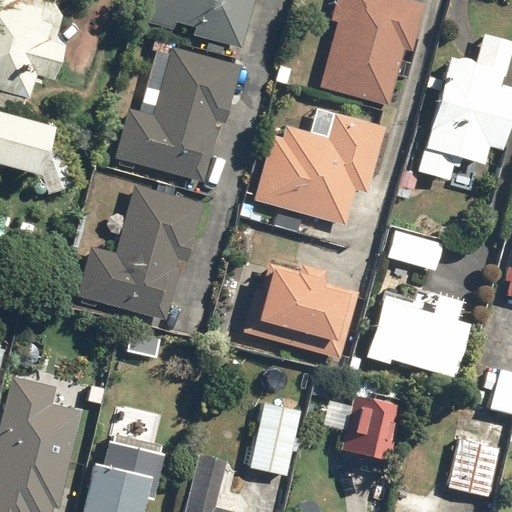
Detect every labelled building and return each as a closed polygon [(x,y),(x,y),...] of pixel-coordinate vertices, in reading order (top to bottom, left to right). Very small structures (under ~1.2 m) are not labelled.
[(0,0),(0,162),(37,173),(50,126),(18,118),(30,74),(50,80),(60,44),(48,41),(58,4),(43,0),(0,0)] [(140,0),(135,18),(235,47),(247,0),(140,0)] [(330,0),(325,19),(331,21),(312,87),(379,106),(396,48),(403,50),(415,5),(395,0),(330,0)] [(468,61),(441,54),(410,170),(443,179),(450,155),(478,163),(483,146),(497,150),(511,93),(511,89),(495,85),(506,42),(475,34),(468,61)] [(147,115),(123,108),(109,158),(199,184),(233,65),(167,46),(147,115)] [(320,137),(276,125),(274,135),(265,133),(247,199),(339,224),(349,188),(361,192),(379,127),(327,112),(320,137)] [(67,164),(38,173),(44,194),(73,184),(67,164)] [(109,253),(85,246),(71,295),(161,321),(196,203),(129,184),(109,253)] [(439,239),(389,226),(381,256),(432,269),(439,239)] [(511,247),(499,294),(511,297),(511,247)] [(293,270),(262,262),(255,288),(247,286),(235,331),(332,357),(350,292),(316,283),(319,271),(294,264),(293,270)] [(464,324),(377,297),(360,350),(448,377),(464,324)] [(155,339),(124,331),(119,349),(150,357),(155,339)] [(26,373),(3,366),(0,375),(0,396),(18,401),(26,373)] [(511,372),(492,367),(482,406),(511,413),(511,372)] [(395,404),(348,393),(335,447),(381,459),(395,404)] [(295,410),(256,400),(241,464),(279,474),(295,410)] [(492,447),(452,436),(439,487),(480,497),(492,447)] [(96,463),(88,461),(76,511),(136,511),(140,497),(147,498),(158,451),(102,438),(96,463)] [(427,447),(409,444),(406,469),(424,472),(427,447)] [(221,459),(193,452),(178,511),(226,511),(209,508),(221,459)] [(52,511),(63,469),(0,454),(0,511),(52,511)]
